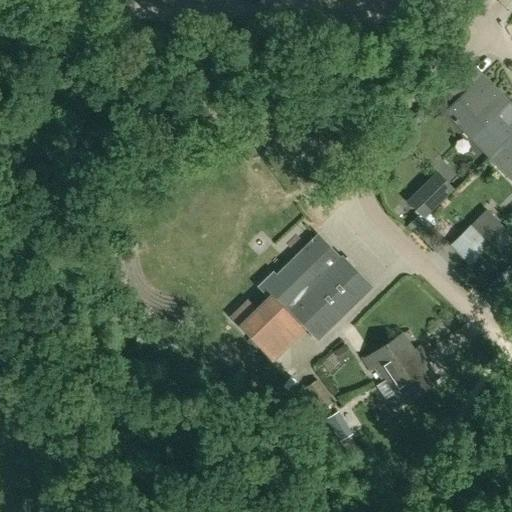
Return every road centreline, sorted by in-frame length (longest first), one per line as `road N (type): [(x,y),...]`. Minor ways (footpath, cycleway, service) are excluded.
road 1 (residential): [(488,29),(470,56),(372,135),(361,182),(373,218),(507,340)]
road 2 (unclassified): [(102,0),(159,14),(279,6),(415,11),(435,0)]
